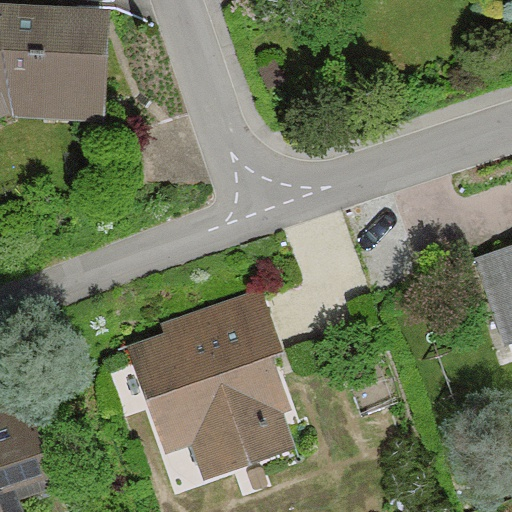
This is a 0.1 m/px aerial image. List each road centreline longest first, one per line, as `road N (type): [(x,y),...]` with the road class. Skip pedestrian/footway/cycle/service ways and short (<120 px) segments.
road 1 (residential): [(257,206),(0,305)]
road 2 (residential): [(511,124),(257,206)]
road 3 (residential): [(257,206),(183,0)]
